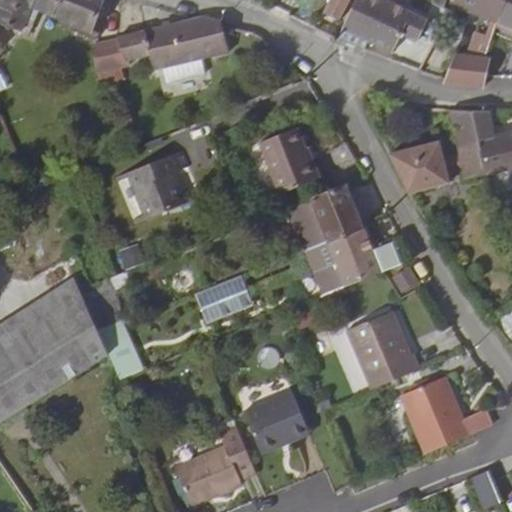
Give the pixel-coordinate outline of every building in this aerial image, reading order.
[(98,39),(101,32),(94,29),(104,0),(8,0),(0,23),(27,35),(37,9),(62,18),(59,25),(98,39)] [(333,0),(329,10),(345,18),(353,0),(333,0)] [(392,0),(359,0),(348,26),(399,51),(408,34),(424,42),(435,20),(392,0)] [(458,0),(457,4),(496,20),(503,0),(458,0)] [(511,0),(503,0),(496,20),(511,25),(511,0)] [(446,28),(455,7),(446,3),(438,25),(446,28)] [(222,18),(211,15),(200,18),(118,37),(118,41),(95,48),(102,71),(119,68),(129,66),(128,60),(155,55),(161,69),(166,68),(170,84),(207,75),(204,59),(230,54),(223,24),(222,18)] [(458,47),(450,77),(465,79),(471,48),(458,47)] [(471,48),(465,79),(489,79),(492,49),(485,49),(471,48)] [(119,68),(102,71),(105,83),(122,80),(119,68)] [(481,165),(494,163),(479,108),(459,106),(469,158),(479,155),(481,165)] [(479,108),(494,163),(497,174),(506,173),(511,171),(511,132),(501,135),(495,108),(479,108)] [(285,193),(321,176),(297,126),(262,143),(285,193)] [(452,184),(444,141),(388,151),(409,191),(432,187),(452,184)] [(494,163),(481,165),(479,155),(469,158),(474,180),(489,176),(497,174),(494,163)] [(174,184),(180,180),(173,165),(128,185),(150,231),(188,213),(174,184)] [(490,185),(499,184),(497,174),(489,176),(490,185)] [(312,251),(330,244),(367,230),(364,226),(345,185),(329,192),(309,199),(291,206),(312,251)] [(374,247),(367,230),(330,244),(312,251),(308,253),(327,296),(351,287),(386,273),(412,262),(416,261),(402,236),(374,247)] [(140,245),(120,248),(124,269),(143,267),(140,245)] [(409,291),(423,281),(415,269),(400,278),(409,291)] [(66,276),(37,294),(50,312),(74,297),(66,276)] [(242,278),(196,296),(207,324),(254,307),(242,278)] [(98,334),(120,325),(101,279),(79,287),(98,334)] [(0,344),(50,312),(37,294),(0,318),(0,344)] [(50,312),(84,362),(99,353),(74,297),(50,312)] [(511,336),(511,305),(499,313),(511,336)] [(0,416),(84,362),(50,312),(0,344),(0,416)] [(398,336),(391,316),(385,318),(392,338),(398,336)] [(398,336),(392,338),(385,318),(346,333),(368,395),(416,376),(410,360),(407,360),(398,336)] [(137,371),(120,325),(98,334),(105,350),(115,380),(137,371)] [(259,353),(265,368),(280,361),(274,347),(259,353)] [(462,435),(482,427),(480,418),(458,428),(442,385),(398,402),(420,461),(464,444),(462,435)] [(301,431),(287,395),(239,414),(255,455),(274,449),(271,443),(301,431)] [(487,436),(486,427),(482,427),(462,435),(464,444),(487,436)] [(250,475),(232,429),(213,435),(219,448),(169,467),(184,506),(234,486),(232,482),(250,475)] [(274,449),(303,437),(301,431),(271,443),(274,449)] [(491,511),(482,488),(479,480),(463,486),(472,511),(491,511)]
